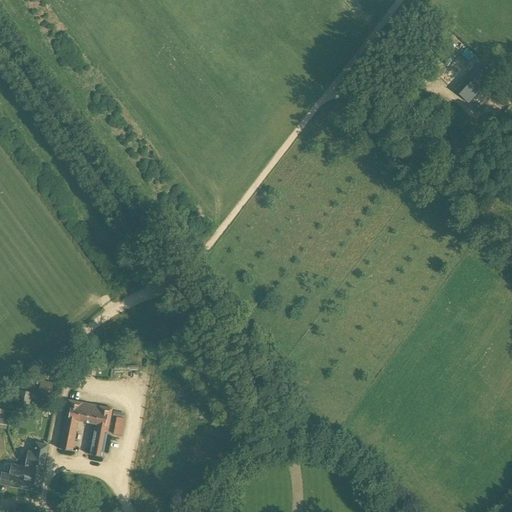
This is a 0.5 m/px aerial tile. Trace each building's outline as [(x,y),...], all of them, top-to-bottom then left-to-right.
[(456,97),(469,109),(497,79),(484,67),(456,97)] [(82,364),(80,372),(92,375),(94,367),(82,364)] [(20,390),(16,406),(28,408),(31,393),(20,390)] [(103,458),(111,416),(112,409),(69,401),(60,449),(72,452),(78,421),(96,425),(90,455),(103,458)] [(0,414),(0,427),(6,428),(6,425),(8,425),(9,416),(4,415),(0,414)] [(123,436),(127,419),(117,416),(113,434),(123,436)] [(25,467),(23,466),(19,488),(39,492),(48,445),(36,443),(34,452),(28,451),(25,467)] [(0,484),(19,488),(23,466),(12,464),(10,474),(2,473),(0,483),(0,484)]
